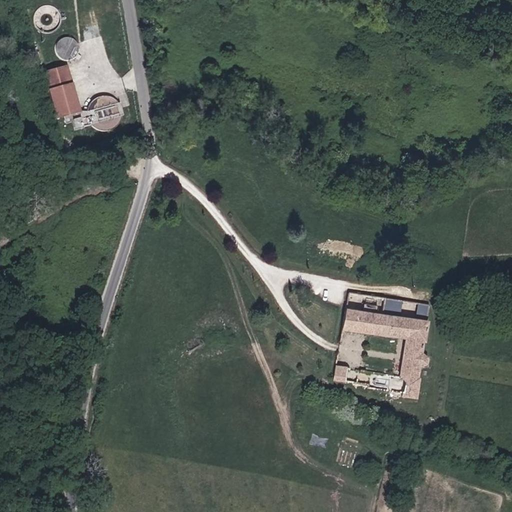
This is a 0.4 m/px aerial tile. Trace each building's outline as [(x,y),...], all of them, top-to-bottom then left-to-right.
[(44,0),(47,3),(48,4),(51,6),(55,8),(59,9),(63,9),(67,8),(70,6),(74,4),(76,1),(76,0),(44,0)] [(35,22),(35,25),(35,29),(36,32),(38,35),(41,37),(44,39),(47,40),(51,40),(54,39),(57,37),(60,34),(61,32),(63,28),(69,23),(67,17),(62,18),(60,15),(57,13),(54,11),(51,11),(47,10),(44,11),(41,13),(38,16),(36,18),(35,22)] [(85,37),(90,63),(116,58),(110,31),(85,37)] [(79,63),(79,62),(83,63),(85,59),(81,57),(81,54),(80,51),(78,48),(76,46),(73,45),(69,44),(66,45),(63,46),(61,48),(59,50),(58,53),(57,56),(57,57),(58,60),(60,63),(62,66),(65,67),(68,68),(71,68),(74,67),(76,65),(79,63)] [(118,60),(50,77),(56,99),(123,83),(118,60)] [(58,110),(66,147),(109,137),(100,100),(58,110)] [(429,313),(430,305),(343,293),(337,342),(349,344),(351,333),(404,340),(399,373),(347,365),(344,382),(368,385),(367,388),(401,392),(400,395),(417,397),(419,381),(417,381),(419,364),(424,365),(426,355),(421,354),(422,339),(424,340),(429,313)] [(347,365),(348,356),(335,354),(331,380),(344,382),(347,365)]
